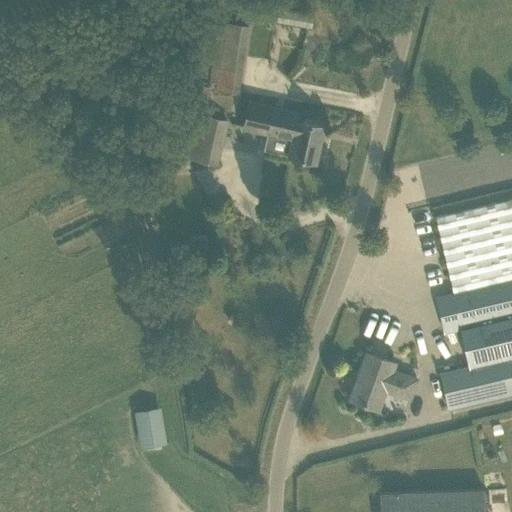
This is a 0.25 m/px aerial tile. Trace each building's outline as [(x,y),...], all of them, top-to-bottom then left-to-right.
[(238,94),(242,58),(220,55),(215,91),(238,94)] [(315,162),(324,125),(298,119),(299,113),(249,102),(243,127),(292,139),(288,156),(315,162)] [(201,111),(189,156),(218,163),(230,118),(201,111)] [(511,197),(435,216),(453,293),(469,365),(441,373),(449,408),(511,392),(511,197)] [(188,236),(193,258),(217,253),(214,238),(207,239),(206,233),(188,236)] [(398,395),(405,375),(392,370),(395,362),(367,352),(350,399),(378,409),(385,390),(398,395)] [(139,445),(165,443),(163,405),(136,407),(139,445)] [(379,493),(380,511),(484,511),(484,489),(479,490),(379,493)]
